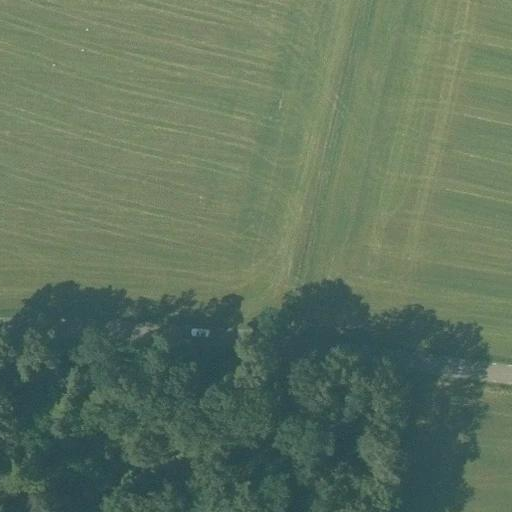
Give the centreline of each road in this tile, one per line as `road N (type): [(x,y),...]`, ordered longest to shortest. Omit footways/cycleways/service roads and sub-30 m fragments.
road 1 (tertiary): [(282,345),(0,327)]
road 2 (tertiary): [(282,345),(511,374)]
